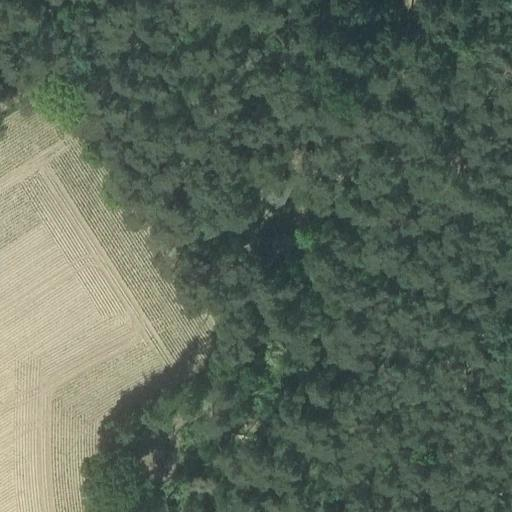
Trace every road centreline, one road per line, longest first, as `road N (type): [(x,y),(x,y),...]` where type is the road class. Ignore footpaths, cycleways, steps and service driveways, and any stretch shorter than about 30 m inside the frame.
road 1 (track): [(511,299),(386,340),(430,511)]
road 2 (track): [(103,0),(92,33),(0,109)]
